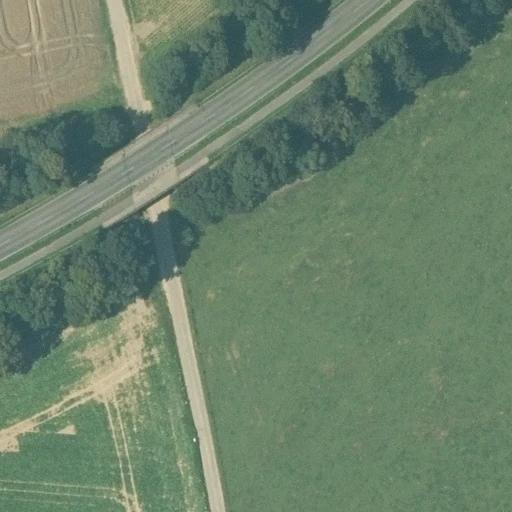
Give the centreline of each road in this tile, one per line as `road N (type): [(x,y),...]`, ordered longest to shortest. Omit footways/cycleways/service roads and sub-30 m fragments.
road 1 (unclassified): [(115,0),(219,511)]
road 2 (secondary): [(370,0),(169,150),(0,247)]
